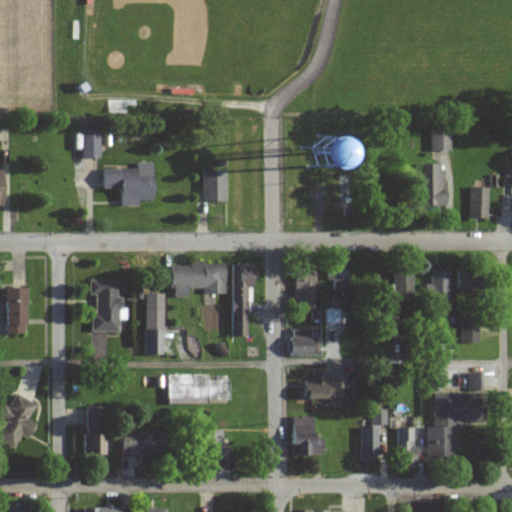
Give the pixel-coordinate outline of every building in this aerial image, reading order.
[(448,151),(448,127),(429,127),(430,151),(448,151)] [(80,131),(81,158),(100,158),(99,130),(80,131)] [(118,207),(137,206),(137,201),(151,200),(150,163),(135,163),(135,169),(100,170),(100,189),(118,189),(118,207)] [(421,206),(443,206),(443,164),(421,164),(421,206)] [(201,171),(201,201),(224,201),(224,171),(201,171)] [(467,218),(486,218),(487,188),(468,187),(467,218)] [(223,263),(189,263),(189,265),(170,265),(170,298),(187,298),(187,289),(202,289),(202,293),(223,293),(223,263)] [(231,337),(246,336),(245,289),(251,289),(251,264),(229,265),(231,337)] [(447,270),(427,271),(427,300),(448,300),(447,270)] [(313,271),(294,271),(293,305),(312,306),(313,271)] [(410,273),(392,273),(392,296),(410,296),(410,273)] [(90,333),(117,332),(117,280),(88,281),(88,295),(94,295),(95,313),(90,313),(90,333)] [(25,287),(1,288),(3,334),(21,334),(20,302),(26,302),(25,287)] [(162,294),(144,293),(143,355),(161,356),(162,294)] [(340,309),(325,309),(324,323),(339,323),(340,309)] [(476,343),(476,326),(459,326),(459,343),(476,343)] [(288,356),(315,356),(315,329),(288,330),(288,356)] [(438,392),(438,371),(424,371),(424,392),(438,392)] [(300,399),(344,400),(344,382),(322,382),(323,372),(310,372),(310,381),(300,381),(300,399)] [(481,373),(467,373),(467,392),(481,392),(481,373)] [(166,405),(208,405),(208,401),(228,400),(228,380),(207,380),(207,375),(166,375),(166,405)] [(34,405),(12,392),(0,412),(0,418),(2,420),(0,423),(0,441),(16,451),(32,424),(25,420),(34,405)] [(424,456),(454,456),(454,422),(468,422),(468,393),(431,393),(431,427),(424,427),(424,456)] [(357,428),(357,461),(374,461),(374,426),(385,426),(384,410),(369,410),(369,427),(357,428)] [(310,417),(289,417),(290,456),(321,455),(321,439),(310,439),(310,417)] [(119,455),(157,456),(158,432),(136,432),(136,427),(119,427),(119,455)] [(395,468),(412,469),(413,428),(396,428),(395,468)] [(223,431),(202,430),(201,458),(222,458),(223,431)] [(101,455),(102,434),(81,434),(80,455),(101,455)]
